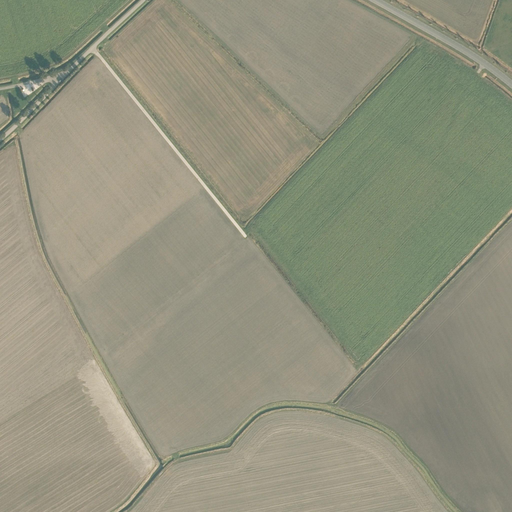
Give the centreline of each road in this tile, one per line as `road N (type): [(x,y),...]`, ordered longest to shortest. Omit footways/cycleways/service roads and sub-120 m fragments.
road 1 (unknown): [(92,46),(248,237)]
road 2 (secondary): [(511,85),(374,0)]
